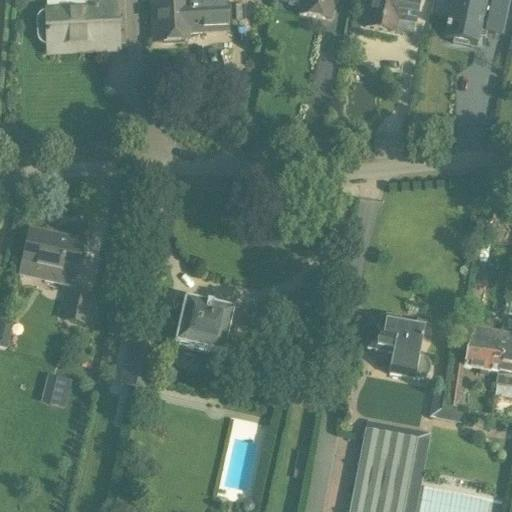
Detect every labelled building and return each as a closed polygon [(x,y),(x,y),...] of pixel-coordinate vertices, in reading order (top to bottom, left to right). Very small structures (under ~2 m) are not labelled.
[(116,46),(114,3),(85,5),(85,0),(74,0),(45,1),(45,13),(44,14),(44,16),(41,17),(38,19),(36,22),(35,26),(36,40),(37,44),(39,47),(42,49),(46,49),(46,52),(67,50),(67,48),(116,46)] [(184,0),(176,0),(150,1),(153,46),(186,44),(186,36),(185,25),(180,25),(179,6),(184,6),(184,4),(184,0)] [(288,0),(287,8),(299,10),(298,17),(329,23),(333,0),(288,0)] [(368,0),(364,29),(393,35),(395,22),(413,25),(417,0),(368,0)] [(509,0),(485,0),(485,6),(455,0),(452,0),(447,26),(446,26),(445,32),(444,41),(453,43),(452,46),(467,49),(468,46),(477,48),(478,39),(485,41),(486,35),(501,38),(509,0)] [(224,1),(184,4),(184,6),(179,6),(180,25),(185,25),(186,36),(226,33),(224,1)] [(71,290),(73,279),(81,244),(28,232),(19,274),(40,279),(43,283),(71,290)] [(88,299),(69,295),(63,322),(82,326),(88,299)] [(232,315),(183,304),(173,348),(222,359),(232,315)] [(0,346),(8,348),(14,323),(2,320),(0,326),(0,346)] [(423,328),(384,320),(383,328),(370,325),(365,351),(390,356),(386,377),(412,382),(417,383),(420,382),(422,381),(425,379),(427,377),(428,375),(428,371),(428,369),(427,366),(426,363),(424,361),(422,360),(417,358),(423,328)] [(494,351),(497,334),(469,329),(462,370),(495,375),(493,387),(494,387),(496,375),(497,376),(501,352),(494,351)] [(511,336),(497,334),(494,351),(501,352),(497,376),(496,375),(494,387),(496,388),(511,390),(511,336)] [(159,345),(130,338),(119,387),(148,394),(159,345)] [(461,377),(449,375),(443,409),(459,411),(462,391),(458,390),(459,384),(460,384),(461,377)] [(55,380),(49,407),(64,410),(71,383),(55,380)] [(511,390),(496,388),(494,399),(511,403),(511,402),(511,390)] [(403,511),(417,442),(365,432),(349,511),(403,511)]
